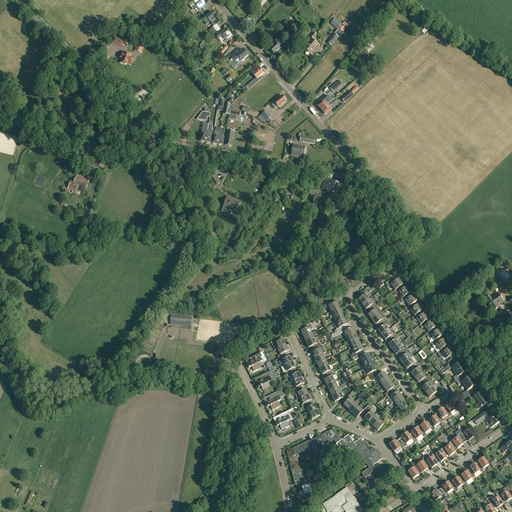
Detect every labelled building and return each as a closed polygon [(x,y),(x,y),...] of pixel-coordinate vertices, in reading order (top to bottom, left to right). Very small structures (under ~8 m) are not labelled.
[(190,1),(191,1),(188,4),(194,11),(197,8),(199,10),(201,8),(204,13),(206,11),(202,7),(205,5),(201,0),(192,0),(191,1),(191,0),(190,1)] [(202,21),(204,23),(207,26),(210,23),(213,27),(219,21),(212,12),(202,21)] [(331,23),(335,26),(339,22),(335,18),(331,23)] [(172,36),(176,31),(171,27),(167,32),(172,36)] [(218,32),(213,27),(208,31),(213,36),(218,32)] [(225,39),(227,42),(233,37),(226,29),(216,37),(218,40),(222,36),(224,40),(225,39)] [(343,34),(338,30),(335,34),(339,38),(343,34)] [(312,38),(310,40),(310,39),(303,48),(312,55),(319,46),(312,41),(313,39),(314,40),(317,36),(313,33),(310,37),(312,38)] [(327,43),(332,46),(338,38),(334,34),(327,43)] [(113,36),(111,44),(124,47),(126,41),(121,39),(121,38),(113,36)] [(289,42),(292,44),(299,38),(297,36),(296,38),(294,36),(291,39),(289,42)] [(363,48),(368,52),(373,47),(371,45),(374,41),(370,37),(367,41),(368,43),(363,48)] [(275,44),(272,47),(269,49),(271,52),(271,53),(273,54),(274,55),(280,49),(278,47),(279,46),(279,47),(282,44),(278,39),(275,42),(276,44),(275,44)] [(222,54),(224,52),(228,47),(225,45),(219,52),(222,54)] [(241,61),(242,61),(243,61),(245,60),(244,59),(248,56),(247,56),(248,55),(246,53),(245,53),(241,49),(240,51),(238,48),(230,55),(235,61),(239,58),(241,61)] [(131,55),(123,53),(122,55),(121,55),(120,58),(121,58),(120,63),(126,65),(127,64),(131,65),(133,58),(131,57),(131,55)] [(255,71),(251,74),(255,79),(248,85),(251,88),(262,79),(260,77),(263,74),(257,67),(254,70),(255,71)] [(331,88),(334,92),(342,84),(339,81),(331,88)] [(350,91),(341,99),(345,103),(354,95),(350,91)] [(226,94),(225,96),(225,98),(227,99),(229,99),(227,101),(230,103),(231,102),(233,100),(230,97),(230,95),(229,94),(226,94)] [(283,97),(282,97),(281,96),(274,102),(274,103),(271,106),(274,109),(277,106),(278,108),(286,101),(284,99),(284,98),(283,97)] [(327,101),(327,102),(326,103),(324,101),(317,107),(321,111),(334,98),(333,96),(327,101)] [(336,101),(334,98),(321,111),(325,115),(331,109),(329,107),(336,101)] [(264,124),(266,122),(271,118),(266,111),(257,118),(262,122),(264,124)] [(200,115),(197,120),(207,121),(207,117),(209,117),(210,116),(209,116),(210,113),(203,112),(203,116),(200,115)] [(225,146),(228,146),(228,147),(230,147),(231,146),(232,139),(233,139),(234,132),(227,131),(226,138),(225,146)] [(76,150),(82,153),(85,147),(79,144),(76,150)] [(302,157),(304,147),(293,146),(291,155),(302,157)] [(87,161),(92,153),(85,149),(80,157),(87,161)] [(208,172),(213,176),(220,166),(214,162),(208,172)] [(75,194),(77,189),(84,192),(89,180),(77,175),(74,183),(71,181),(67,189),(72,191),(72,192),(75,194)] [(214,187),(220,184),(215,176),(209,180),(214,187)] [(327,198),(329,199),(335,184),(327,180),(325,183),(324,183),(323,186),(328,188),(327,191),(329,192),(327,198)] [(344,187),(335,184),(329,199),(331,199),(333,194),(336,195),(337,191),(341,193),(344,187)] [(239,201),(227,197),(223,208),(235,212),(239,201)] [(180,214),(183,216),(189,208),(186,206),(180,214)] [(300,218),(293,215),(288,225),(295,228),(300,218)] [(212,257),(211,256),(207,254),(203,259),(205,261),(208,263),(212,257)] [(502,271),(508,277),(511,274),(505,268),(502,271)] [(398,280),(395,282),(393,279),(385,284),(388,287),(391,285),(395,291),(399,287),(400,287),(402,285),(398,280)] [(398,293),(402,298),(406,296),(410,293),(406,287),(402,290),(400,287),(399,287),(395,291),(393,292),(396,295),(398,293)] [(358,300),(362,305),(369,300),(366,295),(368,293),(366,291),(360,295),(362,298),(358,300)] [(497,307),(504,302),(496,293),(490,298),(490,297),(485,300),(493,311),(498,308),(497,307)] [(405,301),(409,307),(411,305),(411,306),(416,301),(412,295),(408,298),(406,296),(402,298),(400,300),(402,303),(405,301)] [(373,305),(369,300),(362,305),(365,310),(368,308),(370,311),(376,306),(374,304),(373,305)] [(328,307),(331,312),(339,308),(336,303),(333,305),(331,302),(324,305),(325,308),(328,307)] [(409,307),(405,310),(407,313),(410,311),(414,316),(417,314),(421,311),(417,305),(413,308),(411,306),(411,305),(409,307)] [(381,313),(376,306),(370,311),(371,313),(368,316),(371,321),(379,315),(381,313)] [(342,314),(339,308),(331,312),(333,318),(342,314)] [(381,313),(379,315),(371,321),(375,326),(378,324),(379,326),(386,321),(384,319),(385,318),(381,313)] [(342,314),(333,318),(336,323),(344,319),(342,314)] [(416,320),(420,325),(425,321),(425,322),(425,321),(428,320),(423,314),(419,317),(417,314),(414,316),(411,318),(413,322),(416,320)] [(172,315),(171,321),(171,325),(191,327),(192,316),(172,315)] [(336,330),(337,333),(344,329),(343,327),(347,325),(344,319),(336,323),(334,324),(336,330)] [(389,326),(388,324),(386,321),(379,326),(381,328),(378,331),(381,336),(389,330),(387,328),(389,326)] [(427,324),(425,321),(425,322),(425,321),(420,325),(419,326),(421,329),(424,327),(428,333),(432,330),(433,329),(436,327),(431,321),(427,324)] [(312,328),(311,326),(310,324),(303,327),(304,330),(300,332),(303,337),(311,333),(310,331),(311,330),(312,329),(312,328)] [(345,332),(344,329),(337,333),(335,334),(331,335),(333,338),(344,333),(346,338),(355,334),(352,328),(345,332)] [(435,332),(433,329),(432,330),(428,333),(425,335),(429,340),(432,338),(435,341),(436,340),(442,336),(438,330),(435,332)] [(391,333),(389,330),(381,336),(385,341),(388,338),(390,340),(397,336),(395,333),(393,331),(391,333)] [(303,337),(305,343),(314,338),(311,333),(303,337)] [(355,334),(346,338),(349,344),(357,340),(355,334)] [(397,336),(390,340),(392,343),(388,345),(392,350),(399,345),(396,340),(398,338),(397,336)] [(312,346),(313,349),(321,345),(319,343),(316,344),(314,338),(305,343),(308,348),(312,346)] [(276,350),(278,350),(285,346),(283,340),(279,342),(277,339),(270,343),(271,346),(273,351),(276,350)] [(360,345),(357,340),(349,344),(346,345),(349,351),(351,349),(360,345)] [(435,341),(430,344),(433,348),(436,345),(440,351),(443,349),(447,346),(443,340),(438,343),(436,340),(435,341)] [(311,353),(314,359),(323,355),(320,349),(322,348),(321,345),(313,349),(314,352),(311,353)] [(360,345),(351,349),(353,352),(352,352),(351,354),(352,355),(349,356),(351,359),(353,358),(360,355),(359,352),(363,350),(360,345)] [(403,350),(399,345),(392,350),(395,355),(399,353),(401,355),(407,350),(405,348),(403,350)] [(288,351),(285,346),(278,350),(280,355),(277,357),(278,359),(285,356),(284,353),(288,351)] [(445,351),(443,349),(440,351),(437,353),(439,356),(440,358),(442,358),(444,356),(445,359),(446,358),(447,360),(448,362),(445,364),(453,358),(451,356),(453,354),(449,348),(445,351)] [(407,350),(401,355),(402,357),(399,360),(402,365),(410,359),(406,354),(409,352),(407,350)] [(422,351),(418,353),(423,360),(427,358),(422,351)] [(259,353),(244,360),(248,369),(251,367),(253,372),(260,368),(259,366),(263,364),(260,358),(261,357),(259,353)] [(361,357),(360,355),(353,358),(354,361),(359,358),(362,364),(371,360),(368,354),(361,357)] [(314,359),(316,364),(325,360),(323,355),(314,359)] [(281,361),(284,367),(292,363),(289,357),(286,358),(285,356),(278,359),(279,362),(281,361)] [(414,364),(410,359),(402,365),(406,370),(410,367),(411,369),(418,365),(416,362),(414,364)] [(325,360),(316,364),(319,370),(328,365),(325,360)] [(373,365),(371,360),(362,364),(365,369),(373,365)] [(453,378),(455,382),(462,378),(460,375),(466,371),(459,362),(452,367),(457,375),(453,378)] [(285,373),(286,376),(293,372),(292,370),(295,368),(292,363),(284,367),(286,372),(285,373)] [(449,364),(441,370),(440,370),(442,374),(451,368),(449,364)] [(325,374),(326,376),(334,372),(332,370),(330,371),(328,365),(319,370),(322,375),(325,374)] [(376,371),(373,365),(365,369),(362,370),(366,379),(371,376),(373,375),(372,373),(376,371)] [(419,367),(418,365),(411,369),(413,372),(410,374),(414,378),(422,373),(418,368),(419,367)] [(270,372),(267,373),(254,380),(258,388),(260,387),(262,391),(270,388),(268,384),(271,382),(278,378),(274,370),(270,372)] [(290,377),(292,382),(301,378),(298,373),(294,375),(293,372),(286,376),(287,378),(290,377)] [(335,375),(336,374),(335,372),(334,372),(326,376),(327,379),(323,381),(326,386),(335,382),(332,376),(335,375)] [(380,383),(387,378),(383,372),(380,375),(378,373),(373,375),(371,376),(373,380),(376,378),(380,383)] [(421,381),(423,383),(429,378),(428,376),(425,378),(422,373),(414,378),(418,383),(421,381)] [(463,380),(462,378),(455,382),(458,386),(462,383),(467,390),(475,385),(469,376),(463,380)] [(292,389),(294,392),(301,388),(300,386),(304,384),(301,378),(292,382),(295,388),(292,389)] [(391,382),(387,378),(380,383),(383,388),(391,382)] [(435,386),(429,378),(423,383),(425,385),(421,388),(425,393),(433,387),(435,386)] [(326,386),(329,392),(337,387),(335,382),(326,386)] [(386,397),(392,392),(390,390),(394,387),(391,382),(383,388),(387,393),(384,395),(386,397)] [(329,392),(331,397),(340,393),(337,387),(329,392)] [(433,387),(425,393),(428,398),(436,392),(433,387)] [(297,394),(299,399),(308,395),(305,390),(302,391),(301,388),(294,392),(295,395),(297,394)] [(281,401),(279,399),(286,395),(283,389),(263,399),(267,408),(270,406),(272,411),(279,407),(277,403),(281,401)] [(469,395),(466,391),(458,397),(460,401),(469,395)] [(391,404),(394,402),(401,397),(398,392),(394,395),(392,392),(386,397),(391,404)] [(480,392),(476,395),(474,396),(479,402),(475,405),(478,409),(474,412),(486,404),(485,401),(485,400),(480,392)] [(340,393),(331,397),(334,403),(343,398),(340,393)] [(343,405),(347,409),(354,402),(350,398),(352,396),(349,394),(344,400),(346,402),(343,405)] [(310,401),(308,395),(299,399),(302,405),(300,406),(302,408),(309,405),(307,402),(310,401)] [(469,395),(460,401),(459,402),(461,405),(471,398),(469,395)] [(405,402),(401,397),(394,402),(398,407),(405,402)] [(347,409),(352,414),(358,406),(354,402),(347,409)] [(398,407),(401,412),(409,407),(405,402),(398,407)] [(447,416),(448,417),(452,415),(450,414),(456,410),(451,402),(445,406),(447,409),(444,411),(447,416)] [(362,412),(364,414),(370,408),(372,405),(370,403),(368,406),(363,411),(358,406),(352,414),(356,418),(362,412)] [(306,410),(308,415),(317,411),(314,405),(310,407),(309,405),(302,408),(303,411),(306,410)] [(372,410),(370,408),(364,414),(366,416),(364,418),(368,422),(375,415),(371,411),(372,410)] [(448,417),(447,416),(444,411),(442,408),(436,412),(438,415),(435,417),(439,424),(443,421),(444,421),(448,419),(448,417)] [(287,423),(290,421),(296,418),(293,412),(294,412),(293,409),(273,419),(277,427),(279,426),(281,430),(289,427),(287,423)] [(488,409),(481,415),(479,416),(473,420),(477,425),(482,421),(481,419),(483,418),(491,428),(500,422),(493,413),(491,414),(488,410),(488,409)] [(319,416),(317,411),(308,415),(311,421),(319,416)] [(368,422),(373,427),(379,419),(375,415),(368,422)] [(431,430),(432,431),(435,429),(434,427),(439,424),(435,417),(434,416),(428,420),(430,423),(427,425),(431,430)] [(379,419),(373,427),(377,431),(384,424),(379,419)] [(425,434),(431,430),(427,425),(425,422),(419,426),(421,429),(419,431),(422,436),(423,437),(426,435),(425,434)] [(422,436),(419,431),(416,428),(410,432),(412,435),(410,437),(412,440),(414,443),(417,441),(416,440),(422,436)] [(336,444),(338,442),(341,440),(334,429),(321,435),(324,441),(327,440),(328,442),(334,440),(336,444)] [(458,431),(459,433),(464,440),(467,438),(468,440),(469,441),(475,437),(469,429),(464,433),(463,431),(462,431),(461,429),(458,431)] [(400,442),(404,448),(407,446),(406,444),(412,440),(410,437),(406,432),(400,436),(403,440),(400,442)] [(452,441),(456,447),(457,449),(463,445),(461,442),(464,440),(459,433),(456,435),(457,437),(452,441)] [(310,447),(313,454),(314,456),(315,459),(316,459),(316,460),(320,458),(319,455),(318,454),(320,453),(319,451),(323,449),(320,443),(324,441),(321,435),(310,441),(312,446),(310,447)] [(345,450),(347,453),(353,449),(356,447),(348,436),(341,440),(338,442),(345,451),(345,450)] [(456,447),(452,441),(451,439),(449,441),(450,442),(449,443),(450,445),(444,449),(447,453),(449,456),(455,452),(453,449),(456,447)] [(401,450),(404,448),(400,442),(397,444),(395,440),(389,445),(394,452),(400,448),(401,450)] [(511,455),(511,440),(500,449),(503,453),(508,450),(511,455),(511,454),(511,455)] [(361,456),(363,459),(365,457),(370,454),(362,442),(356,447),(353,449),(359,457),(361,456)] [(300,453),(303,459),(311,455),(313,454),(310,447),(307,449),(304,443),(293,449),(296,455),(300,453)] [(444,456),(447,453),(444,449),(443,447),(440,449),(441,451),(435,455),(438,459),(440,463),(446,459),(444,456)] [(297,462),(303,459),(300,453),(296,455),(293,449),(287,452),(291,469),(294,468),(298,467),(297,462)] [(365,457),(363,459),(369,468),(362,473),(364,476),(369,472),(374,468),(372,465),(376,463),(376,462),(377,461),(378,462),(381,459),(375,450),(370,454),(365,457)] [(432,457),(426,461),(428,464),(432,469),(438,465),(435,462),(438,459),(435,455),(434,453),(431,456),(432,457)] [(511,455),(511,454),(511,455),(503,460),(506,465),(511,462),(511,455)] [(487,460),(492,467),(496,464),(491,457),(487,460)] [(425,466),(428,464),(426,461),(424,458),(421,460),(422,462),(416,466),(421,472),(422,473),(428,469),(425,466)] [(480,465),(477,467),(480,472),(481,473),(484,471),(483,469),(489,466),(484,458),(478,462),(480,465)] [(407,472),(406,469),(407,469),(405,466),(403,467),(406,472),(407,472),(413,479),(419,475),(418,474),(421,472),(416,466),(415,464),(412,466),(413,468),(407,472)] [(471,471),(468,473),(472,479),(475,477),(474,476),(480,472),(477,467),(475,464),(469,468),(471,471)] [(299,471),(298,468),(298,467),(294,468),(294,470),(291,471),(295,485),(303,483),(308,482),(305,470),(303,470),(299,471)] [(375,468),(374,468),(369,472),(364,476),(363,476),(371,488),(383,479),(375,468)] [(472,479),(468,473),(467,472),(461,476),(463,479),(460,481),(463,485),(464,487),(468,485),(466,483),(472,479)] [(451,487),(453,490),(455,493),(459,491),(458,489),(463,485),(460,481),(458,478),(452,482),(454,485),(451,487)] [(447,494),(453,490),(451,487),(448,482),(442,486),(444,489),(441,491),(446,499),(447,500),(451,497),(449,495),(447,494)] [(302,492),(296,494),(298,503),(307,500),(306,494),(312,493),(310,484),(301,486),(302,492)] [(346,488),(340,493),(322,505),(323,506),(319,509),(320,511),(343,511),(344,511),(359,511),(362,510),(353,497),(346,488)] [(436,490),(430,494),(437,505),(446,499),(441,491),(438,493),(436,490)] [(495,494),(497,496),(498,498),(501,502),(504,500),(506,503),(511,499),(507,492),(505,493),(502,490),(495,494)] [(488,502),(490,505),(492,508),(495,506),(497,509),(503,505),(501,502),(498,498),(496,499),(494,496),(490,499),(491,500),(488,502)]
